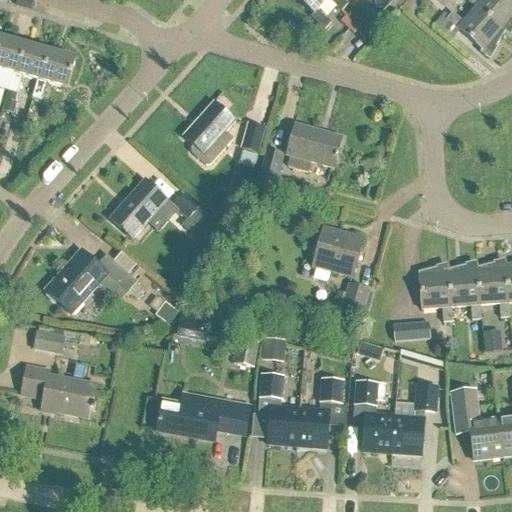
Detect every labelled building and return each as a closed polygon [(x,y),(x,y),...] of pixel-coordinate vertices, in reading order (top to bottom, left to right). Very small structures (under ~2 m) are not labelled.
[(328,0),(291,0),(311,18),(309,20),(324,33),(330,26),(316,14),(327,2),(328,0)] [(328,0),(327,2),(340,14),(347,7),(338,0),(328,0)] [(511,3),(507,0),(483,0),(481,3),(477,0),(464,0),(464,1),(475,10),(501,32),(509,37),(511,31),(511,19),(511,3)] [(451,15),(448,20),(443,16),(432,29),(450,44),(459,34),(481,53),(481,55),(480,54),(479,56),(489,61),(498,45),(497,44),(493,41),(501,32),(475,10),(462,25),(451,15)] [(0,42),(0,73),(12,76),(16,78),(25,48),(0,41),(0,42)] [(7,94),(8,94),(2,113),(14,117),(17,105),(14,104),(21,79),(36,83),(40,84),(49,55),(25,48),(16,78),(12,76),(7,94)] [(66,92),(75,62),(49,55),(40,84),(36,83),(31,101),(40,103),(45,86),(66,92)] [(234,124),(213,106),(183,140),(191,148),(189,150),(189,154),(203,167),(210,167),(222,153),(232,142),(224,135),(234,124)] [(240,151),(258,156),(265,131),(247,126),(240,151)] [(332,173),(341,141),(294,128),(286,160),(289,161),(286,171),(308,176),(310,167),(332,173)] [(276,190),(285,158),(266,152),(257,184),(276,190)] [(242,154),(238,168),(255,172),(258,159),(242,154)] [(144,183),(109,222),(131,242),(166,203),(144,183)] [(181,228),(191,238),(204,223),(210,228),(214,223),(209,218),(210,218),(199,208),(196,212),(181,199),(172,210),(186,222),(181,228)] [(361,243),(323,232),(313,270),(351,280),(361,243)] [(96,269),(80,254),(44,295),(71,318),(106,279),(126,297),(127,295),(134,302),(142,293),(135,286),(136,285),(106,258),(96,269)] [(303,296),(306,285),(324,289),(327,274),(284,265),(281,280),(292,282),(290,293),(303,296)] [(509,321),(507,307),(504,273),(506,273),(504,265),(489,268),(489,270),(489,274),(477,275),(476,275),(478,309),(479,309),(498,307),(499,322),(509,321)] [(450,311),(451,311),(469,310),(471,324),(480,323),(479,309),(478,309),(476,275),(477,275),(475,267),(460,270),(460,272),(461,276),(449,277),(447,277),(450,311)] [(452,326),(451,311),(450,311),(447,277),(449,277),(447,269),(432,272),(432,274),(432,278),(418,279),(421,314),(441,312),(442,326),(452,326)] [(341,313),(362,319),(370,293),(348,287),(341,313)] [(164,305),(154,319),(168,330),(178,316),(164,305)] [(179,321),(176,339),(215,347),(218,328),(179,321)] [(415,343),(429,342),(428,325),(414,326),(415,343)] [(394,345),(408,343),(406,326),(393,328),(394,345)] [(33,353),(62,358),(65,340),(64,340),(65,335),(39,331),(38,335),(36,335),(33,353)] [(499,334),(483,335),(485,357),(502,355),(499,334)] [(253,371),(257,347),(237,344),(232,367),(253,371)] [(263,344),(261,365),(284,367),(285,345),(263,344)] [(0,357),(0,358),(29,364),(32,351),(3,345),(0,357)] [(361,345),(358,354),(380,361),(383,352),(361,345)] [(401,354),(400,362),(444,375),(445,366),(421,360),(401,354)] [(40,413),(89,422),(96,389),(48,380),(49,375),(26,371),(21,400),(42,404),(40,413)] [(258,402),(259,402),(258,413),(269,414),(267,449),(296,451),(299,413),(279,411),(280,403),(282,380),(260,378),(258,402)] [(318,414),(299,413),(296,451),(325,453),(329,407),(341,408),(343,384),(321,383),(318,414)] [(384,388),(355,385),(352,423),(364,424),(362,456),(391,458),(393,420),(374,419),(375,411),(376,411),(376,405),(382,405),(384,388)] [(479,389),(482,420),(505,418),(503,387),(479,389)] [(412,421),(393,420),(391,458),(420,460),(423,415),(435,416),(437,391),(415,390),(412,421)] [(470,438),(472,452),(473,464),(502,461),(497,423),(480,425),(476,393),(449,397),(455,440),(470,438)] [(161,405),(156,435),(213,445),(215,434),(243,439),(249,411),(182,399),(180,408),(161,405)] [(511,420),(497,423),(502,461),(511,459),(511,420)]
